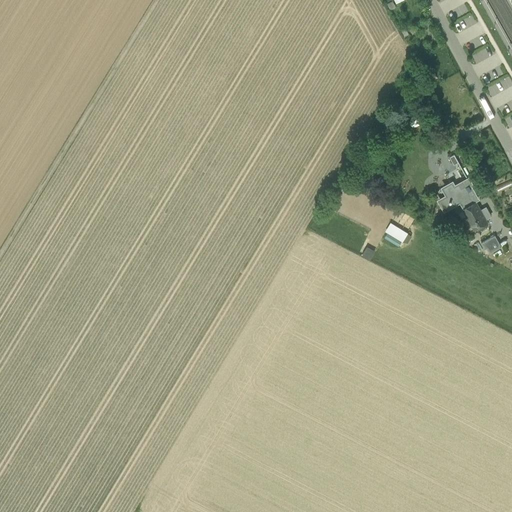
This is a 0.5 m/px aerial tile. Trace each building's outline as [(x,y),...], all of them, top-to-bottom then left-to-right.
[(458,22),(462,30),(477,22),(472,14),(458,22)] [(471,52),(476,63),(495,54),(490,44),(471,52)] [(491,94),(511,86),(511,79),(511,76),(487,85),(491,94)] [(461,200),(465,208),(475,202),(471,195),(474,193),(469,184),(461,189),(458,185),(454,187),(452,183),(444,188),(448,196),(440,200),(445,209),(449,207),(449,206),(461,200)] [(462,209),(473,229),(487,222),(476,201),(475,202),(465,208),(462,209)] [(382,235),(399,246),(402,240),(406,243),(412,235),(390,222),(382,235)] [(486,247),(489,253),(501,247),(494,235),(481,243),(484,248),(486,247)]
